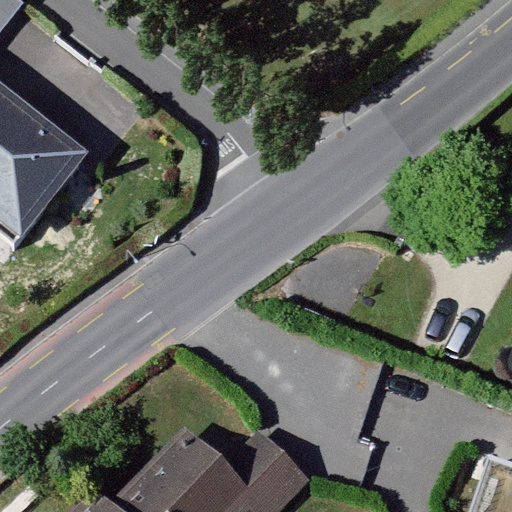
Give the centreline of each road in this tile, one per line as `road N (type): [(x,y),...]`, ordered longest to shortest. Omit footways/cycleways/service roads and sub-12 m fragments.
road 1 (tertiary): [(0,429),(296,207)]
road 2 (residential): [(78,0),(217,110),(296,207)]
road 3 (tertiary): [(296,207),(511,44)]
